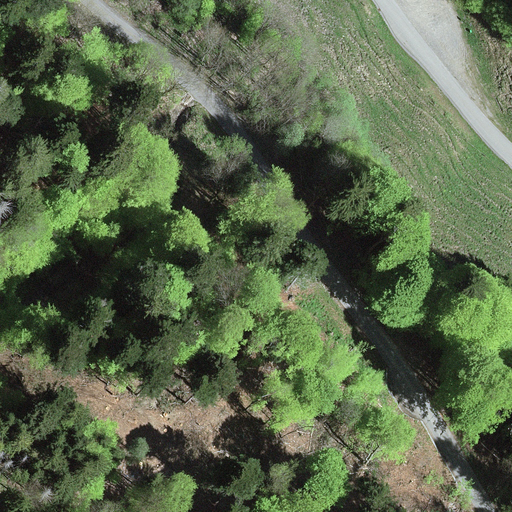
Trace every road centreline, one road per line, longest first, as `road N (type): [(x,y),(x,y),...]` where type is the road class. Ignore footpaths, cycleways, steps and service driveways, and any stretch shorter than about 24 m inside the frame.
road 1 (track): [(485,511),(395,356),(290,228),(244,142),(204,93),(84,0)]
road 2 (unclassified): [(384,0),(511,155)]
